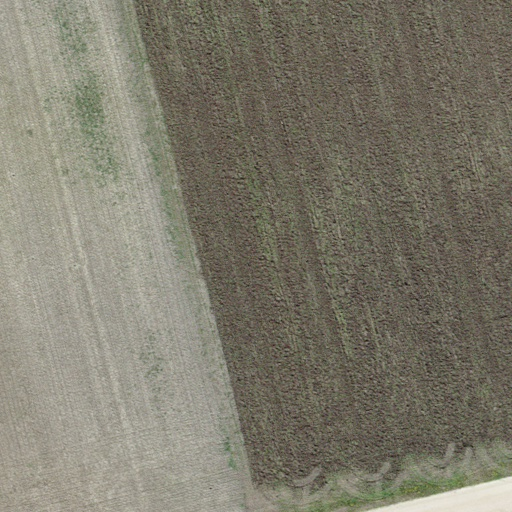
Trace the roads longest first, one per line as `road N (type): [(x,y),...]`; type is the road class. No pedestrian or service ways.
road 1 (motorway): [(0,485),(511,365)]
road 2 (motorway): [(511,234),(0,353)]
